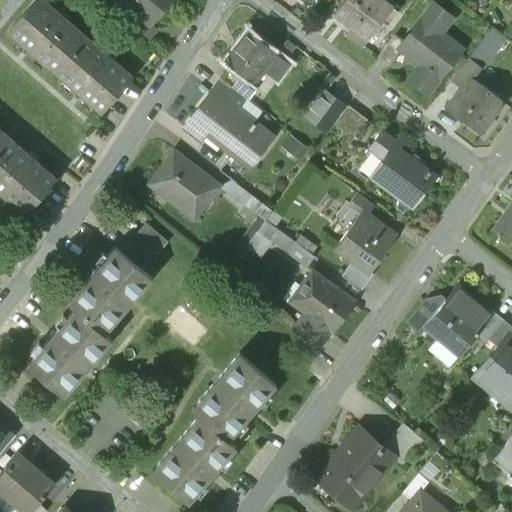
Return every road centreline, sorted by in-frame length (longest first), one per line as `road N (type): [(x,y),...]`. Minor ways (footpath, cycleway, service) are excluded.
road 1 (residential): [(0,308),(222,0)]
road 2 (residential): [(272,480),(447,234)]
road 3 (residential): [(253,0),(488,175)]
road 4 (residential): [(0,390),(140,511)]
